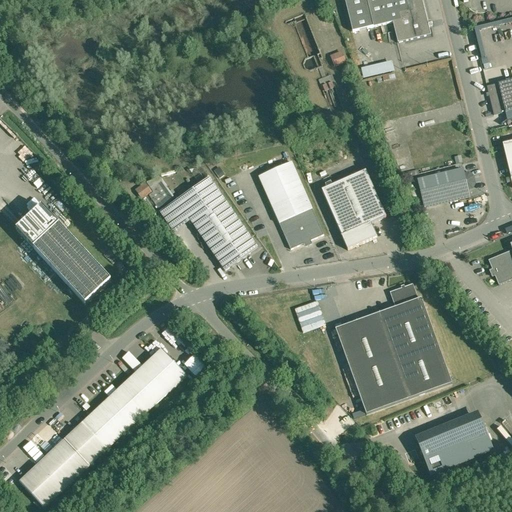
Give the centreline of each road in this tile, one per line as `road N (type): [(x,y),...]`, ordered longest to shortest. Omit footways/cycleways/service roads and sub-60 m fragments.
road 1 (unclassified): [(502,224),(434,253),(195,297)]
road 2 (unclassified): [(393,511),(195,297)]
road 3 (unclassified): [(195,297),(0,89)]
road 4 (unclassified): [(195,297),(134,332),(0,457)]
road 5 (unclassified): [(447,0),(502,224)]
